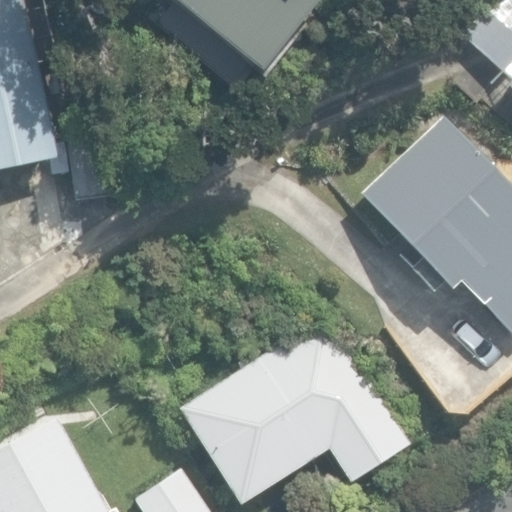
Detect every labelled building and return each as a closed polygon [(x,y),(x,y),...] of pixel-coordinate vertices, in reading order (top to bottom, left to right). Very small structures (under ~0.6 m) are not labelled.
[(0,0),(0,167),(58,155),(23,0),(0,0)] [(198,57),(228,82),(245,61),(257,71),(316,0),(171,0),(214,36),(198,57)] [(501,86),(511,96),(511,0),(503,0),(459,33),(507,79),(501,86)] [(456,281),(506,335),(511,329),(511,177),(502,180),(441,113),(355,191),(416,257),(407,266),(430,291),(440,282),(446,289),(456,281)] [(66,125),(76,199),(120,193),(110,119),(66,125)] [(179,405),(239,501),(328,445),(350,480),(411,442),(328,311),(179,405)] [(0,445),(0,511),(111,511),(58,414),(0,445)] [(135,497),(144,511),(213,511),(183,465),(135,497)]
